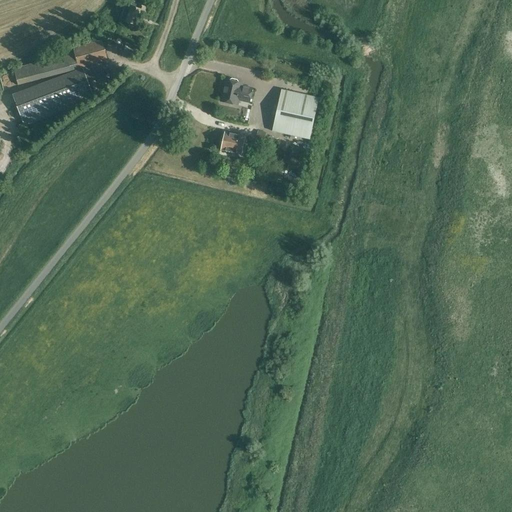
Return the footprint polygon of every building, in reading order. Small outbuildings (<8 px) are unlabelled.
[(144,18),(147,7),(133,2),(126,22),(138,27),(141,17),(144,18)] [(71,70),(108,60),(103,40),(74,48),(74,49),(42,57),(36,59),(38,62),(13,68),(18,85),(71,70)] [(24,126),(44,119),(87,102),(85,98),(110,89),(102,69),(87,76),(84,69),(14,96),(24,126)] [(238,82),(237,80),(232,79),(230,80),(230,81),(226,80),(224,93),(223,94),(222,98),(222,99),(222,102),(237,105),(238,99),(249,102),(252,89),(244,87),(244,88),(240,87),(241,84),(238,83),(238,82)] [(310,140),(319,98),(281,90),(272,132),(310,140)] [(242,154),(246,137),(225,132),(221,150),(242,154)] [(264,140),(265,134),(257,132),(256,138),(264,140)]
